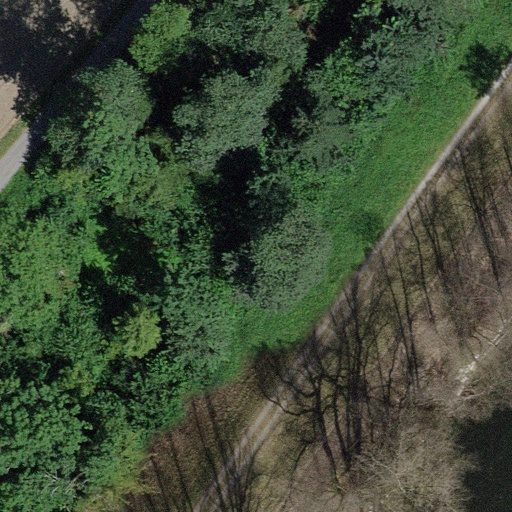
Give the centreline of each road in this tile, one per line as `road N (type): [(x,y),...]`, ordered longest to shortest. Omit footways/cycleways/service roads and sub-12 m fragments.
road 1 (track): [(511,140),(222,511)]
road 2 (track): [(157,0),(0,183)]
